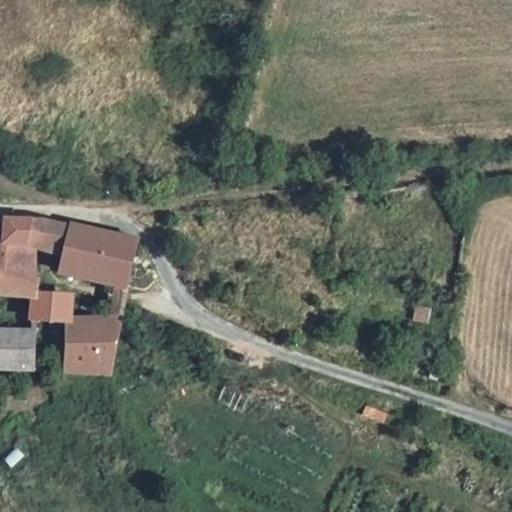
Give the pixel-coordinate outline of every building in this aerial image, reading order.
[(24,276),(26,246),(27,221),(6,220),(6,240),(0,239),(0,298),(4,298),(35,298),(36,277),(24,276)] [(43,222),(27,221),(26,246),(65,254),(69,227),(43,222)] [(132,240),(69,227),(65,254),(62,269),(127,285),(137,242),(132,240)] [(34,318),(73,316),(64,295),(35,298),(34,318)] [(4,298),(4,327),(33,328),(34,318),(35,298),(4,298)] [(109,377),(121,313),(73,316),(67,370),(66,376),(109,377)] [(31,367),(33,333),(4,334),(4,373),(31,373),(31,367)]
